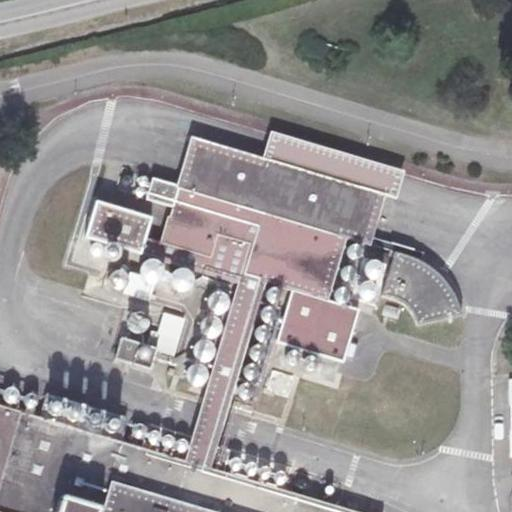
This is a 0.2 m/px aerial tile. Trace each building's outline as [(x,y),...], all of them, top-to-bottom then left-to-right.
[(259,158),(392,199),(401,172),(268,131),(259,158)] [(358,511),(221,466),(228,443),(214,439),(261,280),(323,299),(342,235),(367,243),(380,198),(184,138),(155,236),(140,232),(146,207),(91,190),(78,231),(234,277),(180,454),(0,400),(0,511),(358,511)] [(410,266),(391,260),(378,305),(399,313),(414,335),(459,325),(453,306),(442,290),(427,276),(410,266)] [(158,316),(157,356),(179,357),(180,317),(158,316)] [(119,341),(115,363),(150,370),(154,348),(119,341)]
